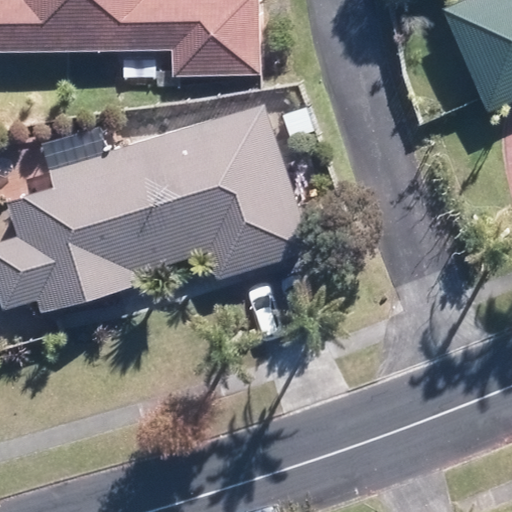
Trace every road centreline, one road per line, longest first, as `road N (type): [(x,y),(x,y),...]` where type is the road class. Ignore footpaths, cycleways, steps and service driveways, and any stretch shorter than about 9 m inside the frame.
road 1 (residential): [(340,0),(470,408)]
road 2 (residential): [(470,408),(159,511)]
